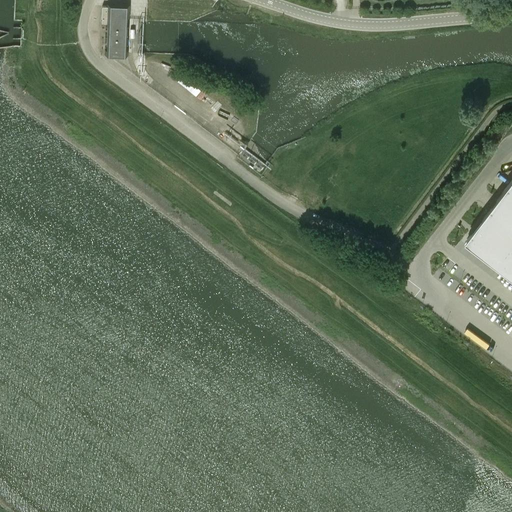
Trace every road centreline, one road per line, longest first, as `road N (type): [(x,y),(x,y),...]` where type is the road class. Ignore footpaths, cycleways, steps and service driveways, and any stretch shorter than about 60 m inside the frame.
road 1 (unclassified): [(388,253),(263,191),(93,62),(85,35),(90,0)]
road 2 (unclassified): [(257,0),(313,19),(393,25),(511,16)]
road 3 (track): [(511,346),(388,253)]
